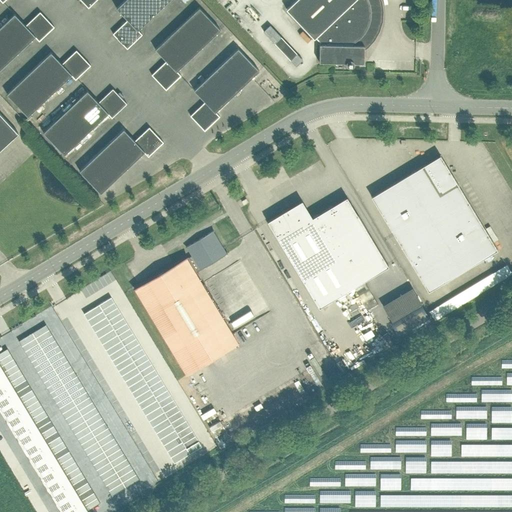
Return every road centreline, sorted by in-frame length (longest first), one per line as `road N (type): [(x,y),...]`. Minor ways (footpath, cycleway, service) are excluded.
road 1 (tertiary): [(435,106),(350,103),(302,115),(0,296)]
road 2 (unclassified): [(160,511),(511,301)]
